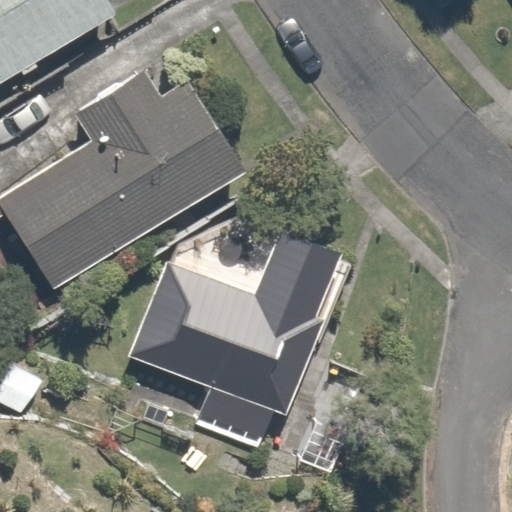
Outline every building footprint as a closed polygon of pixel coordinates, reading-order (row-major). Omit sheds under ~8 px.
[(66,0),(0,0),(0,86),(88,40),(66,0)] [(511,0),(477,0),(511,60),(511,0)] [(0,191),(0,311),(195,202),(142,109),(110,128),(91,95),(14,138),(34,172),(0,191)] [(89,290),(64,399),(249,441),(290,261),(227,247),(211,318),(89,290)] [(35,369),(0,348),(0,418),(5,421),(35,369)]
